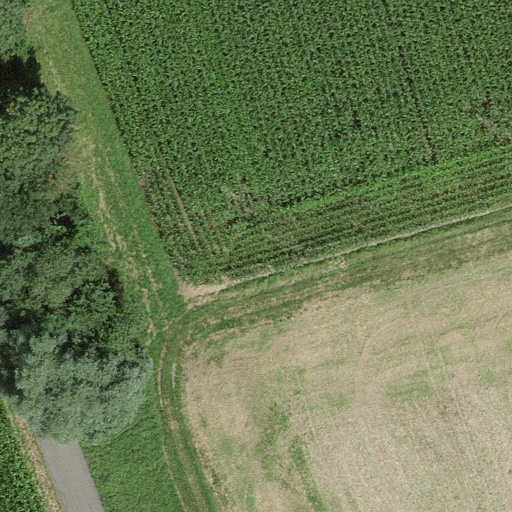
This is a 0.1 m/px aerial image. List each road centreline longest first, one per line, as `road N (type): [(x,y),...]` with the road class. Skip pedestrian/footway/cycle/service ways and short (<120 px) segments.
road 1 (track): [(220,511),(175,398),(215,304),(511,211)]
road 2 (tertiary): [(0,261),(87,511)]
